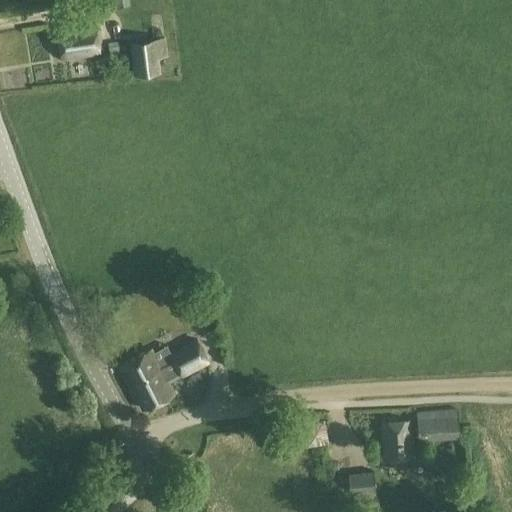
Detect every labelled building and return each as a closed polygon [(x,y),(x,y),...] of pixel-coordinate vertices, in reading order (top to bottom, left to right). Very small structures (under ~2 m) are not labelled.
[(101,53),(96,26),(60,33),(64,59),(101,53)] [(168,36),(131,41),(135,75),(162,70),(161,59),(170,56),(168,36)] [(152,349),(122,365),(145,409),(175,393),(169,383),(209,362),(198,340),(172,354),(174,359),(160,366),(152,349)] [(411,422),(384,423),(387,461),(414,459),(412,432),(418,432),(418,438),(460,435),(459,413),(417,415),(418,425),(411,426),(411,422)] [(374,470),(350,473),(353,501),(374,499),(374,496),(377,496),(374,470)]
